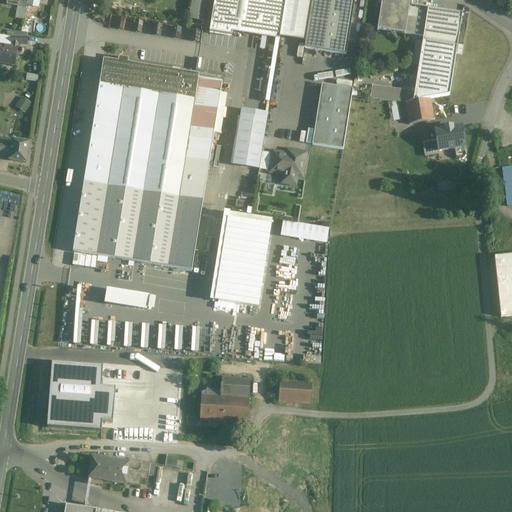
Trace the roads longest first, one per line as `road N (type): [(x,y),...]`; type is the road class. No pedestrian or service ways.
road 1 (secondary): [(45,189),(0,469)]
road 2 (secondary): [(75,0),(45,189)]
road 3 (track): [(259,408),(255,368),(142,358)]
